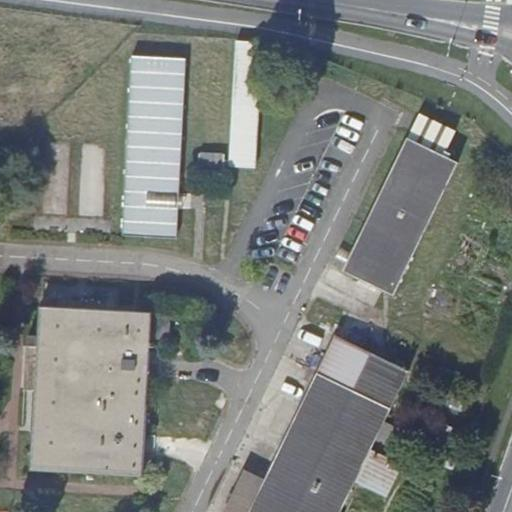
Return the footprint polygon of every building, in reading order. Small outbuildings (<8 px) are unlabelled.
[(225,166),(257,167),(262,42),(236,41),(231,160),(225,160),(226,155),(202,155),(201,171),(225,172),(225,166)] [(187,62),(135,60),(128,235),(180,237),(187,62)] [(445,158),(456,134),(420,116),(344,271),(396,296),(459,165),(445,158)] [(152,312),(43,306),(36,433),(34,470),(143,476),(144,456),(147,402),(148,378),(152,312)] [(339,511),(409,369),(336,333),(249,511),(339,511)]
